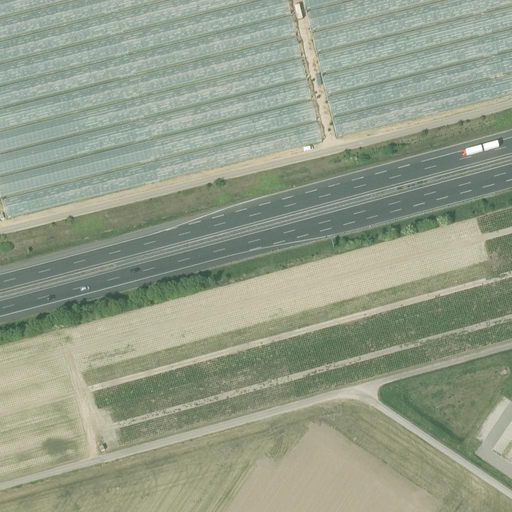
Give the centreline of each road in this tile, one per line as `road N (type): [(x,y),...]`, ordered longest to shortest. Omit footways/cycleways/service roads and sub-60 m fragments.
road 1 (track): [(511,346),(0,487)]
road 2 (motorway): [(0,308),(511,170)]
road 3 (motorway): [(511,145),(0,282)]
road 4 (track): [(0,231),(511,107)]
road 5 (track): [(511,496),(352,389)]
